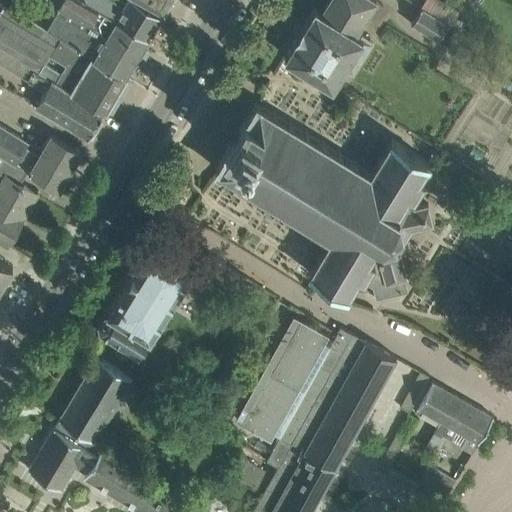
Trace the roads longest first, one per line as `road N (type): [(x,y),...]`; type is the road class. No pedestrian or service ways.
road 1 (residential): [(498,403),(117,184)]
road 2 (tertiary): [(0,377),(117,184)]
road 3 (tertiary): [(117,184),(228,0)]
